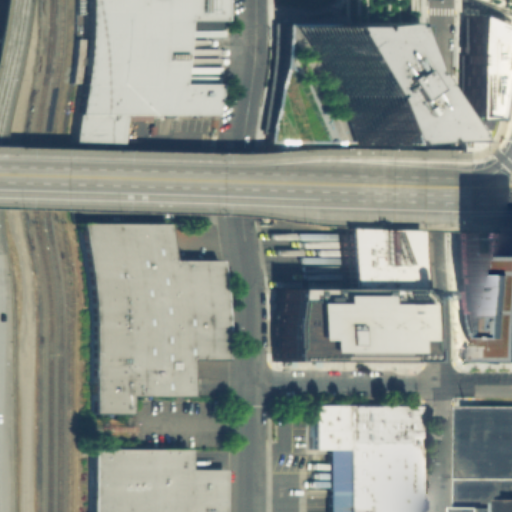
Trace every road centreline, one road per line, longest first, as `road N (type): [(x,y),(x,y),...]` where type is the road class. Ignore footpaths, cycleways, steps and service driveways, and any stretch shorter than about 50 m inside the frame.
road 1 (residential): [(251,166),(245,511)]
road 2 (primary): [(40,177),(317,185)]
road 3 (residential): [(438,197),(439,0)]
road 4 (motorway): [(0,192),(9,0)]
road 5 (residential): [(247,381),(437,384)]
road 6 (residential): [(437,384),(438,197)]
road 7 (residential): [(251,0),(251,166)]
road 8 (residential): [(437,384),(437,511)]
